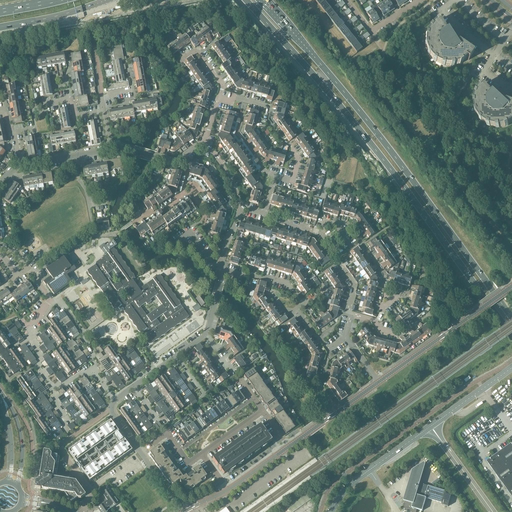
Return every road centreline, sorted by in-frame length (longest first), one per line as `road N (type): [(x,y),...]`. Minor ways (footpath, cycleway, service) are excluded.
road 1 (trunk): [(245,0),(365,137),(511,336)]
road 2 (trunk): [(511,317),(373,128),(264,0)]
road 3 (secondary): [(329,511),(346,487),(428,428)]
